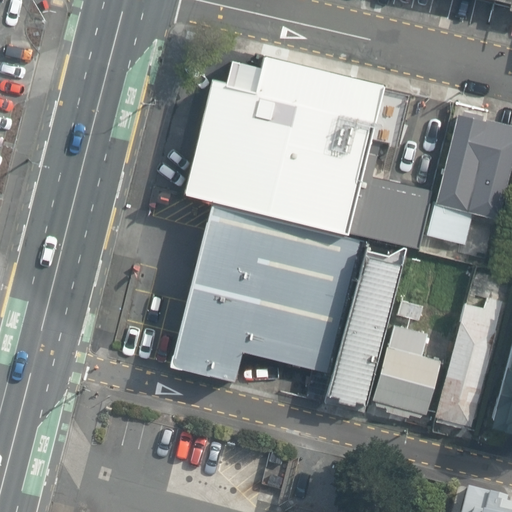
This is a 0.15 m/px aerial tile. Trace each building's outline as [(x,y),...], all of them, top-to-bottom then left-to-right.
[(224,82),(205,79),(179,191),(346,233),(359,183),(368,143),(395,145),(406,93),(251,52),(247,63),(228,59),(224,82)] [(511,141),(511,125),(450,113),(427,198),(413,248),(455,261),(467,214),(494,219),(511,141)] [(427,198),(359,183),(346,233),(413,248),(427,198)] [(347,239),(206,207),(166,362),(229,377),(239,353),(313,370),(347,239)] [(381,254),(357,249),(317,401),(363,410),(401,261),(402,246),(396,247),(381,254)] [(499,308),(455,300),(428,419),(472,428),(499,308)] [(511,320),(492,413),(511,419),(511,320)] [(423,333),(390,325),(367,403),(421,416),(434,359),(417,354),(423,333)] [(483,489),(462,500),(459,511),(511,511),(511,509),(504,507),(507,495),(483,489)]
